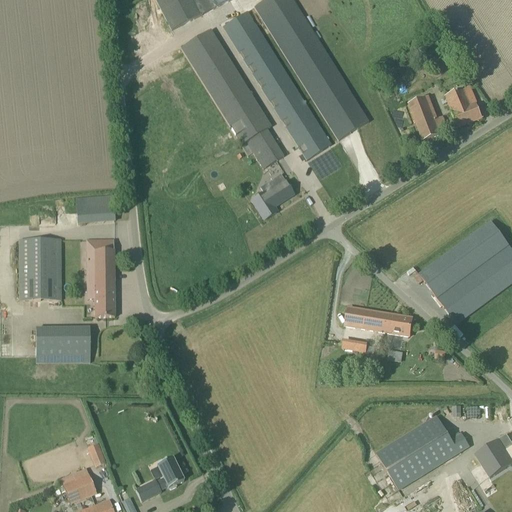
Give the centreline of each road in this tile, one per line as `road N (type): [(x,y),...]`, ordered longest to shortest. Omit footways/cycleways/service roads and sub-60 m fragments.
road 1 (unclassified): [(158,322),(137,257),(109,0)]
road 2 (unclassified): [(511,396),(328,228)]
road 3 (unclassified): [(328,228),(511,111)]
road 4 (unclassified): [(235,511),(163,361),(158,322)]
road 5 (unclassified): [(158,322),(222,295),(328,228)]
